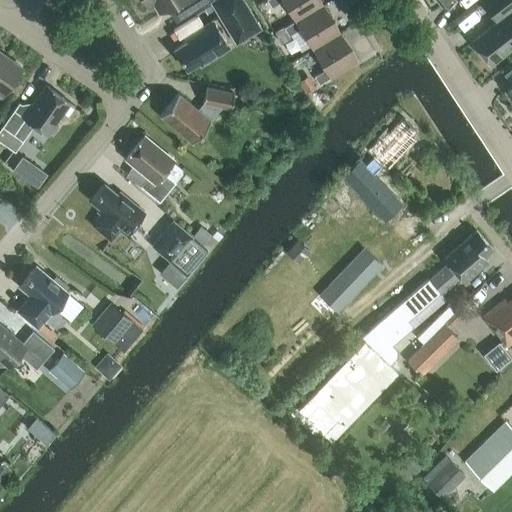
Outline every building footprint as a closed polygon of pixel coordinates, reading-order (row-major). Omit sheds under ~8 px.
[(143,0),(148,6),(149,6),(148,5),(153,3),(159,13),(160,12),(159,11),(177,0),(185,0),(193,11),(209,1),(210,0),(143,0)] [(244,0),(210,0),(209,1),(236,43),(261,28),(244,0)] [(264,0),(258,4),(257,5),(262,12),(263,12),(271,7),(267,0),(264,0)] [(321,3),(319,0),(267,0),(271,7),(282,0),(294,19),(321,3)] [(511,12),(511,11),(511,0),(484,0),(483,1),(498,22),(474,41),(490,63),(511,46),(511,12)] [(339,31),(321,3),(294,19),(295,20),(284,27),(289,35),(300,28),(312,48),(339,31)] [(229,47),(212,20),(191,33),(194,36),(174,48),(186,69),(198,61),(200,65),(229,47)] [(284,27),(274,33),(281,43),(281,44),(290,38),(289,35),(284,27)] [(357,61),(339,31),(312,48),(325,69),(314,76),(319,84),(330,77),(357,61)] [(0,93),(2,95),(22,68),(0,52),(0,93)] [(306,93),(316,87),(309,75),(299,81),(306,93)] [(69,101),(47,86),(30,110),(19,102),(0,128),(0,140),(14,151),(33,124),(46,133),(47,131),(53,132),(58,125),(57,121),(55,120),(69,101)] [(178,93),(159,115),(192,142),(210,120),(210,119),(221,106),(230,108),(234,93),(205,87),(202,102),(203,103),(197,109),(178,93)] [(410,135),(416,129),(403,116),(389,131),(387,129),(368,149),(388,168),(414,139),(410,135)] [(173,161),(143,136),(126,156),(148,175),(140,185),(159,201),(174,182),(182,173),(182,169),(173,161)] [(47,173),(34,164),(25,178),(37,187),(47,173)] [(388,239),(408,220),(362,171),(342,190),(388,239)] [(100,207),(97,210),(101,213),(97,219),(94,225),(96,232),(102,237),(109,237),(115,234),(120,228),(126,234),(145,211),(119,191),(117,194),(104,183),(90,200),(100,207)] [(171,262),(193,235),(173,218),(151,245),(171,262)] [(200,227),(193,235),(205,245),(212,237),(200,227)] [(407,318),(413,312),(440,288),(442,290),(460,273),(465,279),(489,259),(485,254),(494,246),(479,227),(445,256),(449,261),(431,277),(430,276),(402,300),(363,336),(365,339),(298,409),(331,441),(398,372),(389,364),(396,356),(396,350),(392,344),(413,325),(407,318)] [(297,239),(285,252),(298,263),(309,250),(297,239)] [(368,282),(379,271),(361,255),(351,265),(368,282)] [(51,312),(68,292),(65,290),(68,286),(55,275),(52,279),(36,265),(19,285),(30,294),(17,310),(37,327),(50,312),(51,312)] [(344,267),(318,294),(337,312),(362,285),(344,267)] [(511,298),(506,303),(503,300),(484,316),(507,345),(511,341),(511,298)] [(93,326),(115,343),(121,336),(126,341),(132,334),(134,335),(141,327),(112,303),(93,326)] [(450,304),(415,337),(421,343),(455,309),(450,304)] [(53,348),(32,330),(22,342),(0,323),(0,365),(3,365),(4,364),(7,367),(18,354),(36,369),(53,348)] [(419,374),(457,338),(444,324),(406,361),(419,374)] [(511,345),(495,369),(507,377),(511,370),(511,345)] [(62,353),(49,368),(69,386),(82,370),(62,353)] [(95,367),(109,379),(121,365),(107,353),(95,367)] [(0,405),(9,395),(0,387),(0,405)] [(494,489),(511,471),(511,427),(504,420),(464,459),(494,489)] [(415,457),(406,465),(415,474),(423,465),(415,457)] [(426,483),(439,497),(463,474),(450,460),(426,483)]
